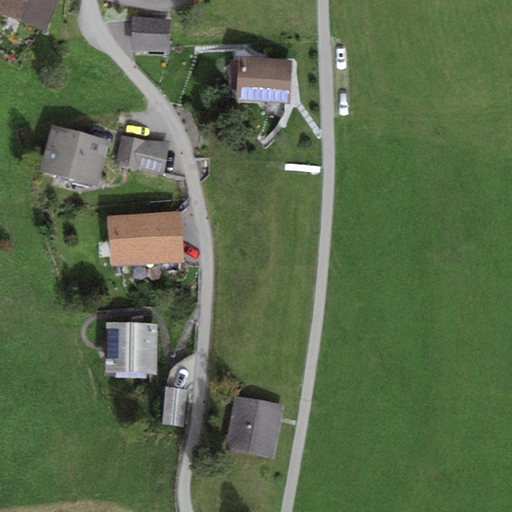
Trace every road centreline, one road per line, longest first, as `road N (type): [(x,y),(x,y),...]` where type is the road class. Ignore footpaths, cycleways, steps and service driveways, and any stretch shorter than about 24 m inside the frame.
road 1 (residential): [(186,511),(207,276),(203,226),(174,118),(96,27),(90,0)]
road 2 (residential): [(324,0),(322,277),(285,511)]
